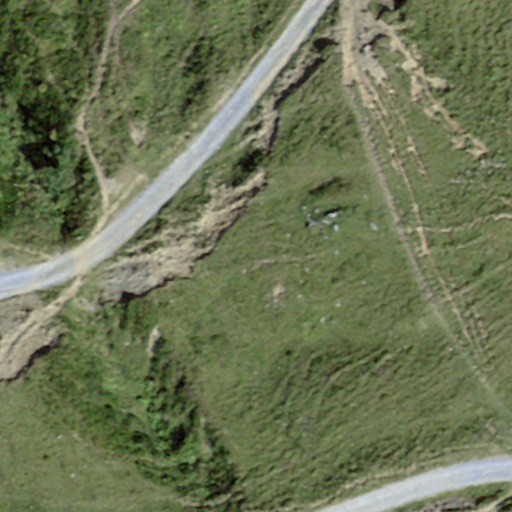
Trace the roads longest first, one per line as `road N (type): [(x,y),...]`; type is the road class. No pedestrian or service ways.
road 1 (track): [(0,287),(90,257),(138,216),(257,85),(317,0)]
road 2 (track): [(511,467),(466,472),(351,511)]
